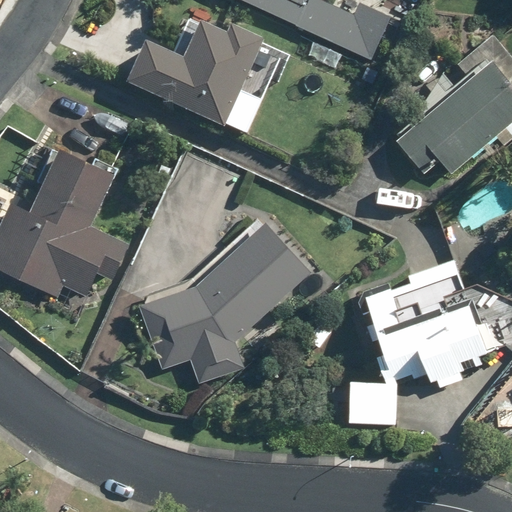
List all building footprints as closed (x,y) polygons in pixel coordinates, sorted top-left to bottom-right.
[(245,0),(374,58),(393,16),(361,1),(356,14),(325,0),(245,0)] [(130,79),(228,124),(270,36),(236,20),(231,30),(205,18),(187,56),(149,38),(130,79)] [(511,78),(496,59),(398,139),(426,174),(442,161),(452,174),(511,125),(511,78)] [(12,201),(0,227),(0,268),(59,296),(64,285),(89,296),(100,272),(116,280),(133,243),(93,225),(117,173),(62,147),(32,211),(12,201)] [(272,221),(199,286),(143,304),(164,369),(192,359),(200,383),(247,368),(238,341),(317,271),(272,221)] [(397,426),(400,383),(490,352),(457,259),(367,290),(389,353),(380,356),(389,382),(355,379),(352,422),(397,426)]
